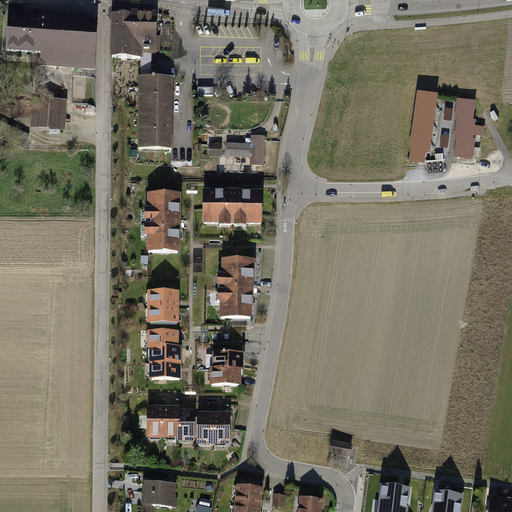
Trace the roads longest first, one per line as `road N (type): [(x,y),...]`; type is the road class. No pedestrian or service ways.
road 1 (residential): [(105,0),(101,511)]
road 2 (residential): [(346,511),(343,481),(267,462),(256,448),(289,203),(301,183)]
road 3 (residential): [(301,183),(351,190),(511,176)]
road 4 (residential): [(301,183),(292,168),(314,28)]
